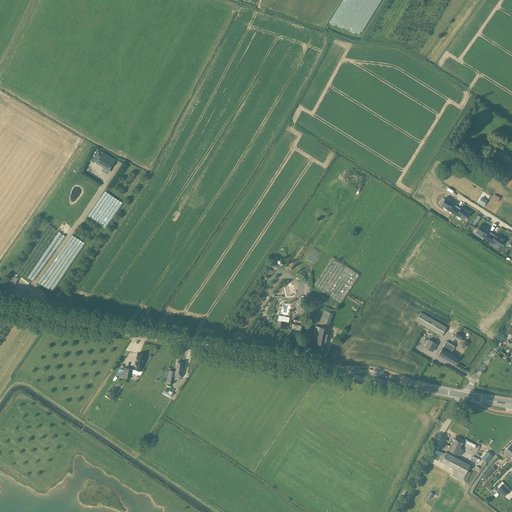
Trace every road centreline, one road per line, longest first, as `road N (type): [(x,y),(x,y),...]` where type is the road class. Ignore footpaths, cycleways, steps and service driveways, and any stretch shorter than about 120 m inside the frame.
road 1 (tertiary): [(464,395),(0,306)]
road 2 (unclassified): [(400,511),(464,395)]
